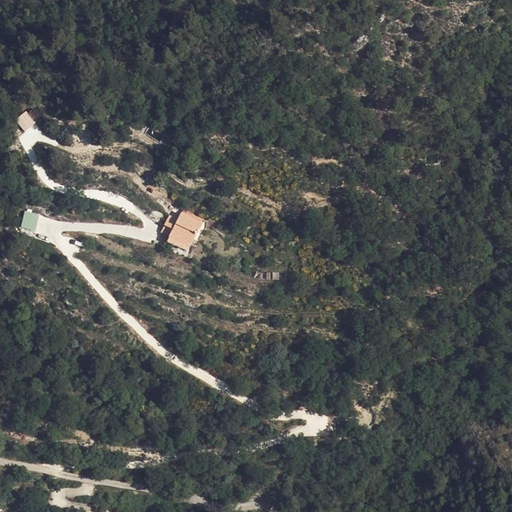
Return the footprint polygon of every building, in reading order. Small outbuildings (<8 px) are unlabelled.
[(34,120),(41,116),(36,106),(28,111),(34,120)] [(25,131),(35,123),(25,111),(15,120),(25,131)] [(24,211),(20,227),(35,231),(39,214),(24,211)] [(187,213),(171,236),(190,249),(205,226),(187,213)] [(185,256),(190,249),(171,236),(166,243),(185,256)]
